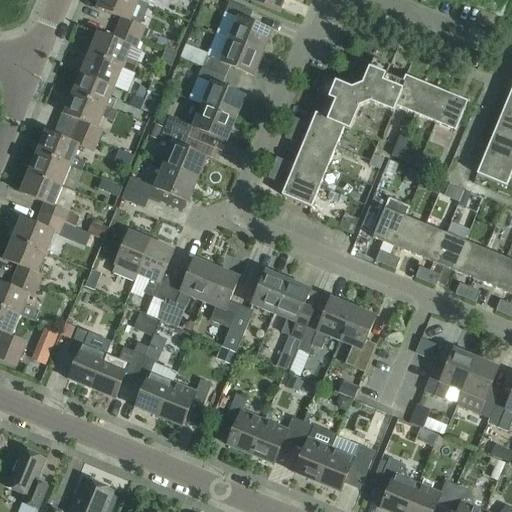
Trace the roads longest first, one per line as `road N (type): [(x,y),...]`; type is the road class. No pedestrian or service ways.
road 1 (residential): [(313,0),(230,215),(430,300)]
road 2 (tertiary): [(273,511),(0,402)]
